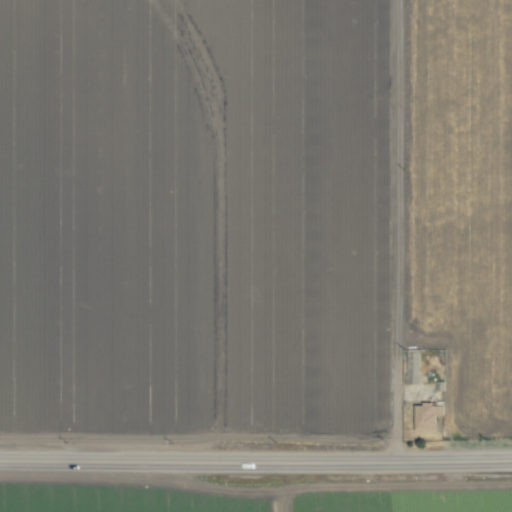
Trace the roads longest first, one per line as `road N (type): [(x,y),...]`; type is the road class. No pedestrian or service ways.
road 1 (secondary): [(0,462),(511,453)]
road 2 (residential): [(406,456),(406,0)]
